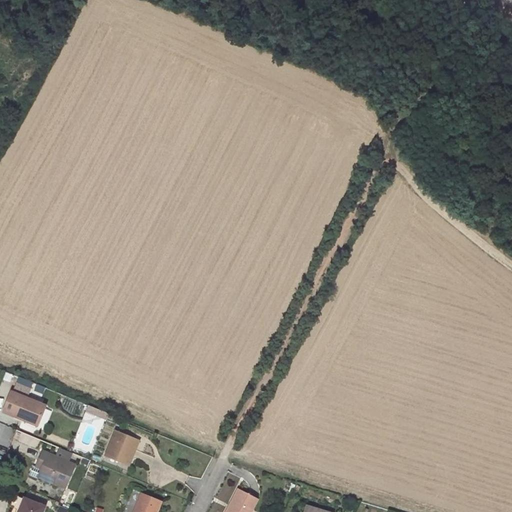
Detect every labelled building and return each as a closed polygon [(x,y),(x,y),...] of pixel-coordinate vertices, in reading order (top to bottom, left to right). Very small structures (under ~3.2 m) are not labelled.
[(11,392),(3,412),(23,420),(24,417),(38,423),(45,406),(27,398),(28,394),(26,393),(21,391),(20,395),(15,393),(11,392)] [(86,413),(105,421),(108,414),(89,406),(86,413)] [(116,431),(105,456),(128,465),(139,440),(116,431)] [(66,488),(75,466),(42,451),(38,460),(44,462),(41,469),(38,476),(66,488)] [(44,462),(38,460),(36,467),(41,469),(44,462)] [(38,476),(41,469),(36,467),(33,466),(30,475),(37,478),(38,476)] [(250,511),(257,500),(238,490),(226,511),(250,511)] [(19,510),(24,498),(14,494),(10,506),(19,510)] [(141,494),(133,511),(157,511),(161,502),(141,494)] [(42,511),(45,507),(24,498),(19,510),(18,511),(42,511)]
